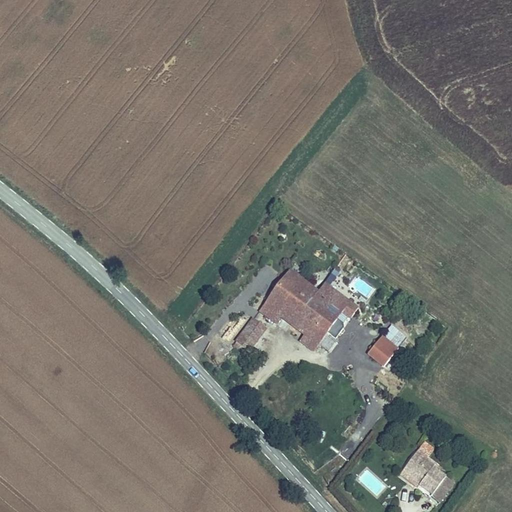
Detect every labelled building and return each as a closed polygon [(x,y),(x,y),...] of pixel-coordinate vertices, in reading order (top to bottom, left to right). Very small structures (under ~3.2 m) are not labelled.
[(316,295),(289,274),(260,311),(275,323),(280,316),(286,309),(298,318),(300,316),(316,295)] [(325,283),(316,295),(300,316),(323,334),(349,302),(325,283)] [(298,318),(286,309),(280,316),(292,325),(298,318)] [(298,341),(310,350),(316,344),(327,353),(334,343),(323,334),(300,316),(298,318),(292,325),(303,334),(298,341)] [(264,330),(253,321),(237,342),(248,351),(264,330)] [(399,345),(385,335),(379,345),(393,355),(399,345)] [(418,454),(414,459),(423,465),(426,460),(418,454)] [(441,505),(456,485),(434,470),(434,466),(426,460),(423,465),(414,459),(406,470),(423,483),(420,486),(419,488),(441,505)] [(423,483),(406,470),(403,473),(420,486),(423,483)]
